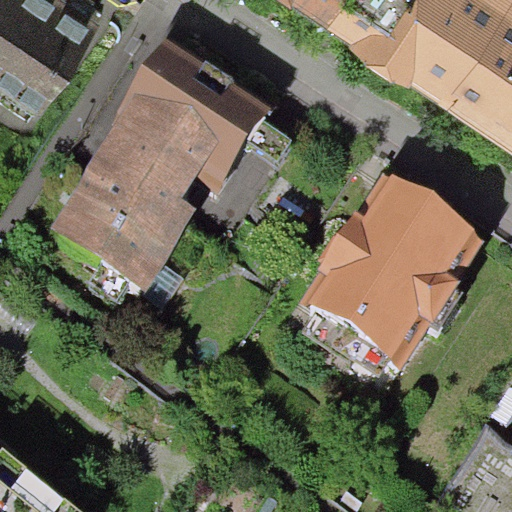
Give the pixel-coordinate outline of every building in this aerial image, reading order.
[(91,0),(8,0),(0,12),(0,87),(35,113),(108,12),(91,0)] [(0,0),(0,12),(8,0),(0,0)] [(511,0),(310,0),(511,132),(511,0)] [(279,126),(172,54),(49,235),(149,303),(193,238),(179,228),(206,188),(227,203),(279,126)] [(476,264),(385,203),(302,326),(392,387),(476,264)] [(0,472),(0,511),(64,511),(5,466),(0,472)] [(511,511),(511,487),(505,484),(488,511),(511,511)]
